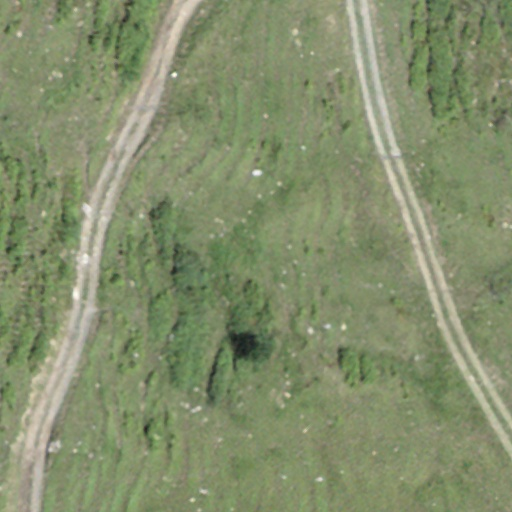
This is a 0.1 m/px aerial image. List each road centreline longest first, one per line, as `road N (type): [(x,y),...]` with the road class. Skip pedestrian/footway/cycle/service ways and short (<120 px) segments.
road 1 (track): [(194,0),(111,180),(87,306),(34,463),(28,511)]
road 2 (track): [(511,433),(438,285),(389,150),(356,0)]
